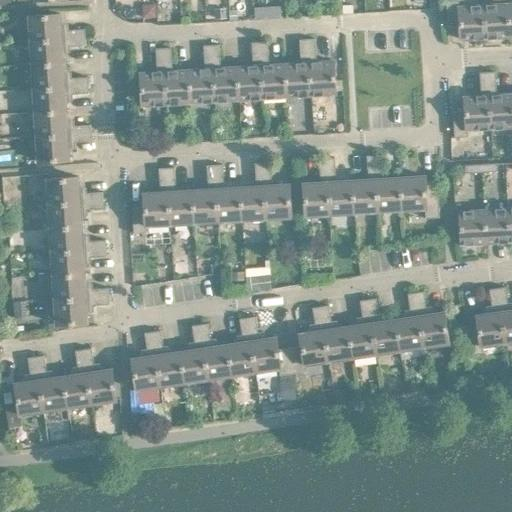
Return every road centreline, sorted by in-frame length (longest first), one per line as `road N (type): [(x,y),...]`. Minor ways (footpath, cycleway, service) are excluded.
road 1 (residential): [(112,150),(439,133),(435,61)]
road 2 (residential): [(126,317),(511,268)]
road 3 (residential): [(435,61),(434,17),(100,33)]
road 4 (residential): [(112,150),(126,317)]
road 5 (residential): [(9,347),(104,331),(126,317)]
